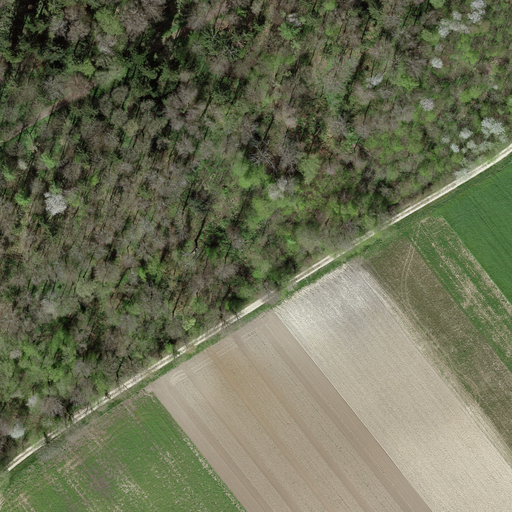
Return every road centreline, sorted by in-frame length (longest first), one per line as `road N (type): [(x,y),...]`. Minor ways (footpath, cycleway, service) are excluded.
road 1 (track): [(0,475),(511,146)]
road 2 (track): [(0,144),(237,0)]
